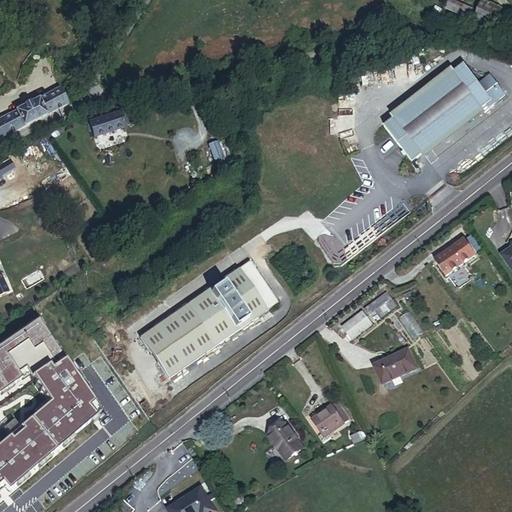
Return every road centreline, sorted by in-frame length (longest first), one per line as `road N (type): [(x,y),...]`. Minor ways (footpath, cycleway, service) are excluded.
road 1 (secondary): [(511,167),(83,511)]
road 2 (residential): [(81,107),(436,35),(511,51)]
road 3 (unclassified): [(147,0),(81,107)]
